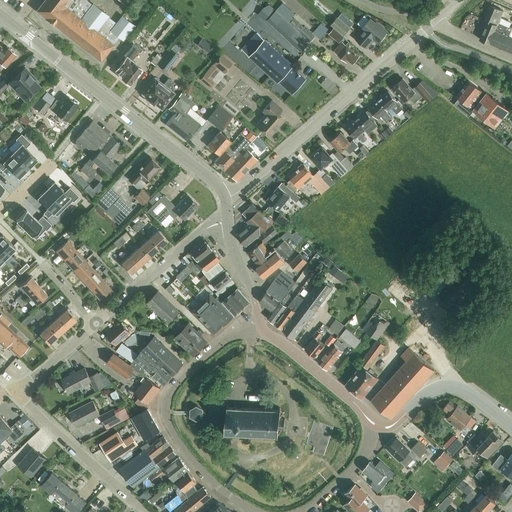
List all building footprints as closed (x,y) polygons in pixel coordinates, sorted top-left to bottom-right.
[(123,39),(134,25),(123,16),(116,24),(107,17),(108,16),(93,4),(92,5),(85,0),(44,0),(37,10),(101,60),(119,37),(123,39)] [(125,0),(115,0),(116,0),(129,10),(132,6),(125,0)] [(264,6),(258,14),(265,20),(274,9),(269,4),(264,6)] [(477,31),(482,33),(480,39),(490,43),(511,52),(511,26),(511,28),(509,27),(511,23),(500,18),(503,11),(490,5),(484,20),(487,21),(485,25),(481,23),(477,31)] [(310,42),(290,23),(276,10),(267,20),(300,52),(310,42)] [(343,36),(350,27),(337,17),(333,22),(330,25),(332,26),(334,28),(343,36)] [(290,23),(310,42),(314,37),(294,18),(290,23)] [(355,38),(366,47),(373,39),(377,42),(387,31),(376,22),(375,23),(370,19),(361,29),(362,30),(355,38)] [(334,28),(331,31),(329,34),(339,43),(344,37),(343,36),(334,28)] [(257,33),(242,49),(278,82),(279,81),(293,94),(306,79),(292,66),(293,65),(257,33)] [(202,38),(198,43),(204,47),(207,42),(202,38)] [(134,62),(132,60),(141,49),(131,41),(122,52),(127,56),(116,70),(123,76),(122,77),(129,83),(140,68),(134,63),(134,62)] [(352,63),(359,56),(346,45),(342,42),(334,51),(344,60),(347,62),(348,60),(352,63)] [(0,65),(2,63),(5,67),(16,54),(6,46),(4,49),(0,45),(0,65)] [(166,72),(178,56),(171,50),(158,66),(166,72)] [(157,54),(150,62),(155,66),(162,57),(157,54)] [(220,54),(199,79),(209,87),(214,82),(212,80),(220,70),(223,73),(232,63),(220,54)] [(25,100),(40,86),(29,75),(30,74),(25,68),(9,83),(25,100)] [(168,89),(173,82),(168,78),(163,85),(155,78),(142,93),(150,99),(149,100),(153,104),(154,103),(162,109),(174,93),(168,89)] [(392,87),(404,102),(409,97),(414,102),(422,95),(428,102),(432,98),(438,93),(422,80),(415,86),(415,87),(412,90),(402,78),(392,87)] [(459,99),(455,104),(469,115),(468,116),(469,117),(474,110),(495,126),(508,110),(487,93),(482,99),(478,95),(481,91),(468,80),(456,96),(459,99)] [(378,99),(387,109),(391,107),(396,113),(398,111),(402,108),(388,91),(378,99)] [(186,140),(199,123),(185,112),(193,103),(181,93),(169,109),(175,114),(166,124),(186,140)] [(66,120),(79,105),(68,96),(62,104),(57,100),(50,108),(66,120)] [(43,113),(50,104),(41,97),(34,106),(43,113)] [(386,111),(387,109),(378,99),(369,107),(378,118),(380,115),(386,122),(392,117),(386,111)] [(278,113),(282,109),(272,100),(263,111),(266,114),(256,125),(269,136),(284,119),(278,113)] [(221,130),(233,116),(219,105),(207,119),(221,130)] [(355,119),(364,129),(368,134),(378,125),(374,121),(365,110),(355,119)] [(405,113),(409,118),(413,115),(408,110),(405,113)] [(19,118),(25,125),(30,121),(24,114),(19,118)] [(345,127),(355,138),(352,140),(358,147),(359,146),(358,145),(363,141),(366,138),(361,132),(364,129),(355,119),(345,127)] [(76,141),(76,142),(76,143),(76,144),(77,145),(78,146),(79,147),(80,147),(81,147),(82,147),(83,147),(84,147),(85,146),(86,146),(86,145),(87,146),(93,151),(97,146),(107,135),(106,134),(103,127),(102,126),(101,128),(92,120),(77,137),(78,138),(77,138),(77,139),(76,139),(76,140),(76,141)] [(103,125),(102,126),(103,127),(106,134),(107,135),(108,134),(110,131),(103,125)] [(389,127),(385,130),(389,135),(389,136),(393,132),(389,127)] [(385,130),(380,135),(384,139),(389,135),(385,130)] [(219,132),(208,145),(219,154),(230,141),(219,132)] [(338,150),(334,154),(333,152),(332,153),(348,171),(354,166),(346,157),(345,158),(340,151),(345,147),(350,153),(354,150),(358,147),(352,140),(349,142),(340,132),(330,141),(338,150)] [(16,140),(8,148),(10,150),(27,168),(36,159),(25,148),(30,143),(21,134),(16,139),(16,140)] [(108,134),(107,135),(97,146),(101,149),(97,154),(95,152),(81,169),(90,177),(95,171),(89,166),(95,160),(109,172),(116,164),(109,158),(120,144),(109,134),(108,134)] [(256,136),(252,141),(260,148),(264,143),(256,136)] [(215,162),(223,170),(245,146),(248,142),(244,138),(241,142),(233,151),(228,147),(215,162)] [(369,143),(361,149),(362,151),(365,154),(373,148),(369,143)] [(321,169),(329,162),(341,177),(348,171),(332,153),(329,155),(322,147),(310,157),(321,169)] [(224,169),(236,181),(256,159),(247,150),(244,148),(224,169)] [(0,157),(0,168),(2,171),(7,166),(18,177),(27,168),(10,150),(1,159),(0,157)] [(130,178),(132,181),(130,183),(139,190),(161,167),(150,156),(130,178)] [(297,190),(299,187),(308,179),(322,194),(330,187),(322,178),(323,177),(317,171),(313,175),(303,164),(289,175),(292,178),(288,182),(297,190)] [(73,171),(70,175),(75,180),(79,176),(73,171)] [(322,178),(330,187),(335,182),(327,173),(323,177),(322,178)] [(54,181),(46,189),(64,208),(72,201),(73,202),(78,196),(69,187),(64,192),(54,181)] [(88,185),(84,189),(94,199),(104,188),(99,182),(92,189),(88,185)] [(290,195),(291,197),(297,201),(300,196),(295,193),(281,182),(267,200),(277,208),(290,195)] [(97,203),(105,210),(121,225),(131,214),(129,212),(133,209),(119,196),(109,187),(99,198),(100,199),(97,203)] [(142,205),(150,197),(141,188),(134,197),(142,205)] [(46,189),(38,197),(48,208),(43,213),(47,217),(52,212),(56,216),(64,208),(46,189)] [(153,205),(147,210),(160,223),(169,214),(174,219),(179,214),(184,219),(198,206),(187,195),(175,207),(163,195),(162,196),(158,192),(149,201),(153,205)] [(304,199),(301,202),(306,207),(309,204),(304,199)] [(272,224),(275,222),(268,217),(266,218),(257,209),(255,210),(251,206),(243,213),(248,220),(246,222),(249,225),(237,236),(244,247),(272,224)] [(17,219),(15,220),(35,239),(45,229),(46,230),(51,225),(42,216),(37,221),(25,210),(24,211),(23,210),(16,218),(17,219)] [(135,223),(140,229),(144,225),(139,220),(135,223)] [(136,232),(140,229),(135,223),(131,227),(136,232)] [(264,242),(277,232),(272,226),(259,236),(264,242)] [(73,227),(67,232),(72,238),(78,232),(73,227)] [(148,238),(158,249),(167,240),(158,230),(148,238)] [(2,234),(0,235),(0,244),(9,254),(15,248),(2,234)] [(117,239),(122,245),(126,241),(121,236),(117,239)] [(285,258),(293,251),(281,237),(274,242),(277,246),(276,247),(285,258)] [(139,246),(149,257),(158,249),(148,238),(139,246)] [(456,238),(419,286),(421,287),(434,298),(473,252),(456,238)] [(118,248),(122,245),(117,239),(113,243),(118,248)] [(56,250),(65,260),(76,250),(68,240),(56,250)] [(200,244),(191,251),(198,260),(212,249),(206,242),(201,245),(200,244)] [(257,265),(276,252),(273,248),(268,252),(262,243),(248,252),(257,265)] [(0,244),(0,256),(3,259),(9,254),(0,244)] [(130,254),(140,265),(149,257),(139,246),(130,254)] [(76,250),(65,260),(73,270),(85,260),(76,250)] [(200,271),(201,270),(203,273),(210,281),(225,270),(218,261),(219,260),(212,251),(195,264),(200,271)] [(276,252),(256,268),(256,269),(263,278),(284,262),(276,252)] [(130,273),(140,265),(130,254),(121,263),(130,273)] [(297,271),(307,262),(299,254),(289,264),(285,268),(292,275),(297,271)] [(327,257),(323,261),(329,267),(333,262),(327,257)] [(96,258),(92,262),(96,267),(101,263),(96,258)] [(85,260),(73,270),(82,280),(94,269),(85,260)] [(475,260),(439,304),(458,320),(495,276),(475,260)] [(335,265),(329,272),(336,278),(342,271),(335,265)] [(94,269),(82,280),(90,289),(102,279),(94,269)] [(225,270),(210,281),(216,289),(231,278),(225,270)] [(267,292),(259,302),(272,311),(279,301),(281,302),(287,294),(289,292),(288,291),(289,290),(289,291),(295,283),(282,271),(266,291),(267,292)] [(20,285),(28,294),(39,285),(31,276),(20,285)] [(304,300),(281,329),(293,339),(333,287),(321,278),(310,292),(304,300)] [(102,279),(90,289),(99,299),(111,289),(102,279)] [(226,289),(234,282),(232,279),(223,286),(226,289)] [(39,285),(28,294),(36,304),(39,301),(43,298),(47,294),(39,285)] [(168,286),(166,289),(171,294),(175,290),(169,285),(168,286)] [(217,296),(226,289),(223,286),(215,293),(217,296)] [(230,295),(241,308),(249,302),(237,289),(230,295)] [(168,323),(179,311),(158,290),(147,302),(168,323)] [(233,316),(210,292),(192,311),(213,332),(222,323),(224,325),(233,316)] [(45,303),(46,303),(50,309),(64,297),(60,293),(51,301),(49,300),(45,303)] [(279,301),(272,311),(267,318),(274,323),(286,307),(284,305),(290,296),(287,294),(281,302),(279,301)] [(286,307),(274,323),(281,329),(304,300),(296,294),(286,307)] [(20,295),(15,299),(18,303),(23,298),(20,295)] [(234,315),(241,308),(230,295),(222,302),(234,315)] [(23,298),(18,303),(21,307),(27,302),(23,298)] [(37,312),(42,317),(45,314),(40,308),(37,312)] [(57,317),(67,327),(76,319),(67,309),(57,317)] [(38,321),(42,317),(37,312),(33,315),(38,321)] [(363,329),(377,339),(389,322),(375,312),(363,329)] [(0,315),(0,343),(3,346),(4,347),(5,346),(6,348),(7,346),(18,356),(28,345),(7,326),(10,323),(1,314),(0,315)] [(49,325),(58,335),(67,327),(57,317),(49,325)] [(116,346),(131,332),(121,322),(106,335),(116,346)] [(176,337),(193,354),(206,341),(188,324),(176,337)] [(49,343),(58,335),(49,325),(39,333),(49,343)] [(354,347),(360,340),(346,329),(340,336),(354,347)] [(314,357),(324,346),(317,340),(322,335),(317,331),(313,336),(314,338),(305,349),(314,357)] [(330,345),(336,338),(331,335),(326,341),(330,345)] [(163,367),(172,375),(182,364),(154,337),(143,348),(163,367)] [(345,385),(362,398),(378,378),(367,369),(385,345),(377,339),(361,360),(363,362),(345,385)] [(337,340),(319,362),(327,370),(342,352),(342,351),(345,347),(337,340)] [(122,343),(116,351),(132,362),(133,362),(135,359),(138,355),(122,343)] [(391,418),(419,387),(434,370),(408,348),(401,355),(406,360),(371,399),(391,418)] [(133,362),(130,365),(141,373),(145,368),(150,372),(164,384),(172,375),(163,367),(162,368),(159,366),(141,350),(138,355),(135,359),(133,362)] [(141,373),(130,365),(114,353),(106,362),(127,378),(128,376),(132,371),(137,375),(138,375),(141,373)] [(96,390),(104,386),(105,387),(112,383),(101,372),(98,373),(97,372),(90,376),(85,367),(62,380),(69,393),(91,381),(96,390)] [(135,402),(144,409),(161,388),(147,377),(135,392),(139,396),(135,402)] [(110,393),(116,403),(121,401),(116,390),(110,393)] [(77,426),(100,414),(93,400),(70,412),(77,426)] [(460,429),(465,423),(470,428),(476,421),(457,406),(456,407),(449,401),(442,410),(449,415),(447,418),(460,429)] [(223,435),(224,435),(224,437),(226,437),(226,435),(231,435),(231,437),(232,437),(233,435),(238,435),(238,437),(240,437),(240,435),(246,436),(246,438),(247,438),(247,436),(253,436),(253,438),(255,438),(255,436),(261,436),(261,438),(262,439),(263,436),(268,437),(268,439),(270,439),(270,437),(275,437),(275,439),(277,439),(277,437),(278,437),(278,434),(280,434),(280,432),(278,432),(278,430),(284,430),(284,419),(280,419),(280,416),(282,416),(282,415),(280,414),(280,411),(279,411),(280,409),(278,409),(278,411),(272,410),(272,408),(271,408),(270,410),(265,410),(265,408),(263,408),(263,410),(258,409),(258,407),(256,407),(256,409),(250,409),(251,407),(249,406),(249,409),(247,409),(243,408),(243,406),(241,406),(241,408),(236,408),(236,406),(234,406),(234,408),(228,407),(228,405),(227,405),(227,407),(226,407),(223,435)] [(189,417),(196,421),(202,417),(202,410),(196,406),(190,409),(189,417)] [(101,415),(105,423),(108,429),(130,418),(127,412),(118,417),(114,409),(101,415)] [(160,430),(148,409),(138,415),(149,436),(160,430)] [(0,414),(0,432),(5,439),(10,435),(15,441),(24,432),(16,423),(11,427),(0,414)] [(25,415),(19,419),(26,427),(32,423),(25,415)] [(487,456),(503,439),(493,431),(487,437),(482,432),(468,447),(474,453),(478,448),(487,456)] [(111,462),(137,444),(132,436),(123,441),(118,433),(100,445),(111,462)] [(163,436),(143,451),(144,453),(147,451),(153,458),(170,445),(163,436)] [(406,467),(416,457),(409,450),(410,450),(398,438),(387,448),(399,461),(400,460),(406,467)] [(458,439),(448,449),(454,455),(464,445),(458,439)] [(419,457),(426,450),(418,441),(411,448),(419,457)] [(170,445),(153,458),(159,466),(176,453),(170,445)] [(33,447),(19,464),(26,470),(29,467),(35,472),(46,459),(33,447)] [(120,468),(134,486),(159,466),(153,458),(147,451),(144,453),(143,451),(120,468)] [(447,466),(453,459),(443,451),(437,458),(447,466)] [(500,471),(501,469),(511,477),(511,453),(507,460),(501,454),(492,465),(500,471)] [(179,457),(165,469),(175,481),(189,470),(179,457)] [(362,471),(374,481),(372,483),(372,487),(378,492),(394,473),(380,461),(375,467),(370,462),(362,471)] [(481,471),(476,475),(481,480),(486,475),(481,471)] [(72,511),(78,511),(87,503),(77,494),(78,493),(53,472),(42,485),(52,493),(55,489),(65,498),(63,500),(68,504),(66,506),(72,511)] [(179,487),(187,497),(188,498),(198,490),(193,485),(196,482),(189,472),(174,485),(177,489),(179,487)] [(350,511),(370,511),(369,510),(369,509),(361,500),(367,495),(361,488),(359,489),(355,484),(345,493),(351,499),(352,500),(349,503),(347,502),(344,505),(350,511)] [(464,491),(464,493),(472,501),(478,494),(470,486),(464,491)] [(189,499),(173,511),(192,511),(211,496),(203,487),(198,491),(198,490),(188,498),(189,499)] [(148,499),(151,503),(163,493),(160,490),(148,499)] [(145,493),(140,496),(145,501),(151,496),(148,493),(145,493)] [(408,502),(419,511),(421,511),(428,504),(416,493),(408,502)] [(487,494),(476,505),(484,511),(486,511),(496,503),(487,494)] [(178,495),(166,505),(170,511),(183,501),(184,503),(188,499),(185,495),(181,498),(178,495)] [(231,511),(226,508),(217,502),(209,511),(231,511)] [(443,502),(438,507),(443,511),(447,507),(443,502)]
